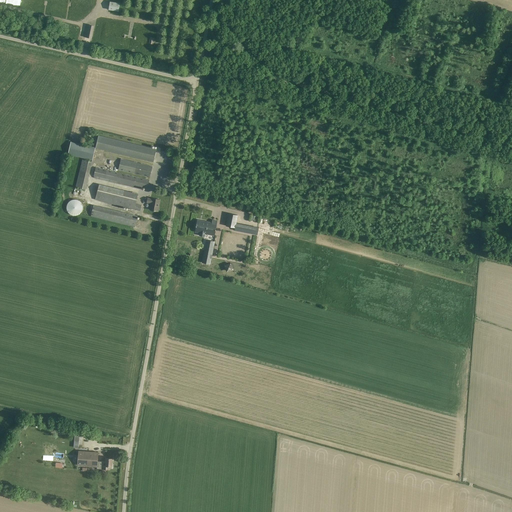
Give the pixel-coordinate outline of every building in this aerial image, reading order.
[(120,3),(110,1),(108,10),(118,11),(120,3)] [(94,26),(87,24),(84,37),(91,38),(94,26)] [(99,135),(96,148),(154,162),(157,149),(99,135)] [(71,141),(68,155),(92,160),(95,150),(96,147),(71,141)] [(92,162),(82,159),(76,187),(85,189),(87,184),(92,162)] [(152,167),(121,159),(118,169),(150,177),(152,167)] [(149,180),(96,168),(93,177),(136,187),(142,189),(142,187),(147,188),(149,180)] [(138,195),(99,184),(95,199),(140,211),(141,205),(135,204),(138,195)] [(160,199),(152,198),(152,199),(148,198),(147,202),(151,203),(149,210),(154,211),(155,211),(158,211),(157,211),(158,204),(159,204),(160,199)] [(81,203),(80,202),(78,201),(77,200),(75,200),(73,201),(71,201),(70,202),(69,204),(68,205),(67,207),(67,209),(67,210),(68,212),(69,213),(70,215),(72,216),(73,216),(75,217),(77,216),(78,216),(80,215),(81,214),(82,213),(83,211),(83,209),(83,207),(83,206),(82,204),(81,203)] [(137,216),(94,205),(91,216),(135,227),(137,216)] [(237,215),(228,213),(226,226),(235,228),(237,215)] [(204,237),(205,233),(214,235),(217,221),(212,220),(212,223),(197,220),(195,232),(200,233),(199,236),(204,237)] [(249,233),(257,235),(258,227),(250,226),(249,233)] [(206,244),(202,263),(210,264),(214,245),(206,244)] [(231,263),(224,265),(227,272),(233,269),(234,268),(232,263),(231,263)] [(97,467),(98,461),(98,452),(78,451),(77,465),(97,467)] [(98,461),(97,467),(97,469),(110,470),(110,466),(112,466),(112,459),(112,458),(106,458),(106,462),(98,461)]
